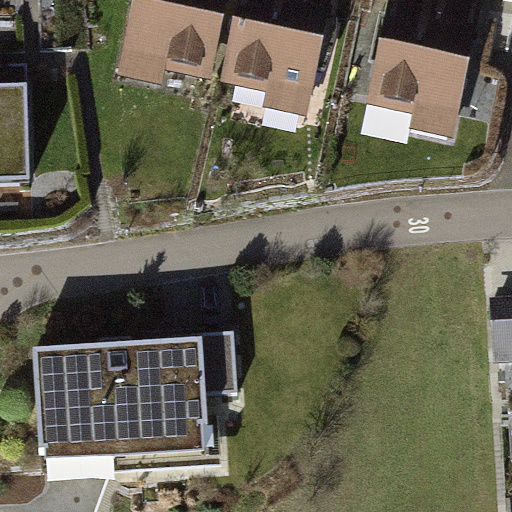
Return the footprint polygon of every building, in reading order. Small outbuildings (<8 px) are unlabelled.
[(223,0),(128,0),(113,67),(204,91),(223,0)] [(328,0),(237,0),(219,86),(306,104),(328,0)] [(480,18),(396,0),(394,0),(370,108),(455,127),(480,18)] [(27,101),(0,102),(0,194),(33,193),(27,101)] [(511,307),(491,309),(495,369),(511,367),(511,307)] [(204,352),(35,366),(45,483),(214,469),(204,352)]
